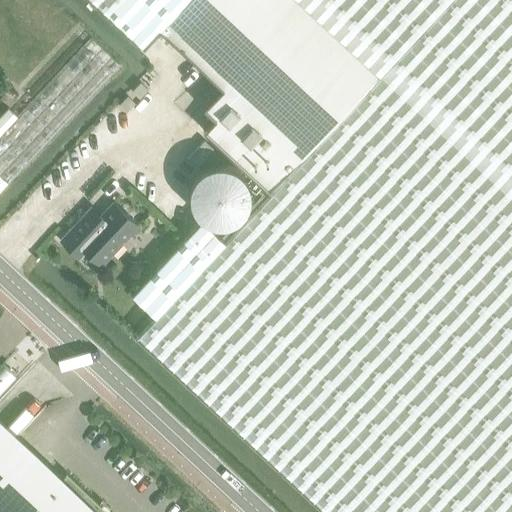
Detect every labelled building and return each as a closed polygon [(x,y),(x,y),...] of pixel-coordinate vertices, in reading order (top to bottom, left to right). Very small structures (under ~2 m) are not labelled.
[(160,29),(187,0),(299,0),(377,72),(271,191),(211,256),(155,316),(139,333),(330,511),(511,511),(511,0),(94,0),(144,46),(160,29)] [(187,0),(160,29),(223,87),(205,106),(217,117),(205,129),(271,191),(377,72),(299,0),(187,0)] [(0,189),(119,64),(92,38),(18,117),(9,108),(0,116),(0,189)] [(140,81),(132,90),(140,97),(148,88),(140,81)] [(135,102),(127,94),(119,104),(126,111),(135,102)] [(204,139),(188,157),(197,165),(214,147),(204,139)] [(60,239),(79,256),(85,249),(101,264),(138,224),(114,201),(100,215),(96,216),(95,218),(88,211),(92,206),(91,206),(60,239)] [(140,235),(163,257),(182,236),(150,206),(140,217),(148,226),(140,235)] [(211,256),(187,235),(131,294),(155,316),(211,256)] [(0,511),(100,511),(0,415),(0,511)]
